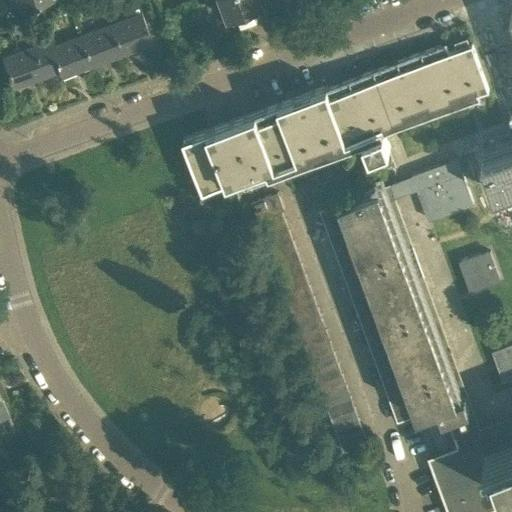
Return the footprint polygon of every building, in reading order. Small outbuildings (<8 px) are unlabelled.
[(50,0),(16,0),(21,12),(51,1),(50,0)] [(261,3),(259,0),(217,0),(224,17),(261,3)] [(110,23),(121,54),(152,43),(141,12),(110,23)] [(91,65),(121,54),(110,23),(80,34),(91,65)] [(51,45),(58,71),(60,76),(91,65),(80,34),(51,45)] [(12,87),(58,71),(51,45),(49,40),(1,57),(12,87)] [(489,88),(472,42),(449,50),(446,42),(183,138),(202,191),(261,170),(262,175),(271,171),(268,162),(277,159),(280,168),(289,165),(287,160),(308,153),(310,157),(319,154),(315,145),(324,142),(327,151),(336,148),(334,143),(361,133),(369,155),(389,148),(381,126),(403,118),(405,123),(414,119),(411,110),(419,107),(422,116),(431,113),(430,108),(451,101),(452,105),(461,102),(458,93),(467,90),(470,99),(479,96),(477,92),(489,88)] [(511,136),(491,144),(501,173),(511,169),(511,136)] [(411,174),(428,219),(474,202),(457,157),(411,174)] [(365,180),(369,189),(339,200),(418,412),(438,405),(442,416),(470,406),(465,393),(457,396),(380,185),(377,176),(365,180)] [(256,216),(283,206),(277,191),(250,201),(256,216)] [(397,420),(418,412),(339,200),(319,208),(397,420)] [(260,227),(285,218),(282,210),(284,209),(283,206),(256,216),(260,227)] [(285,218),(260,227),(264,239),(289,230),(285,218)] [(289,230),(264,239),(269,250),(293,241),(289,230)] [(272,261),(297,252),(293,241),(269,250),(272,261)] [(458,260),(470,291),(500,279),(489,249),(458,260)] [(277,272),(301,263),(297,252),(272,261),(277,272)] [(305,274),(301,263),(277,272),(281,283),(305,274)] [(285,294),(310,286),(305,274),(281,283),(285,294)] [(289,306),(314,297),(310,286),(285,294),(289,306)] [(318,308),(314,297),(289,306),(293,317),(318,308)] [(322,319),(318,308),(293,317),(297,328),(322,319)] [(301,339),(326,330),(322,319),(297,328),(301,339)] [(306,350),(330,341),(326,330),(301,339),(306,350)] [(318,359),(334,353),(330,341),(306,350),(310,361),(318,359)] [(511,377),(511,342),(491,350),(503,381),(511,377)] [(318,359),(310,361),(314,372),(322,370),(338,364),(334,353),(318,359)] [(322,370),(314,372),(318,383),(342,375),(338,364),(322,370)] [(322,395),(347,387),(342,375),(318,383),(322,395)] [(326,407),(351,398),(347,387),(322,395),(326,407)] [(0,394),(0,427),(12,423),(0,394)] [(355,408),(351,398),(326,407),(330,417),(355,408)] [(355,408),(330,417),(332,423),(334,428),(358,419),(355,408)] [(363,430),(358,419),(334,428),(338,440),(363,430)] [(511,424),(428,455),(448,511),(479,511),(511,500),(511,424)] [(363,430),(338,440),(342,452),(367,442),(363,430)]
